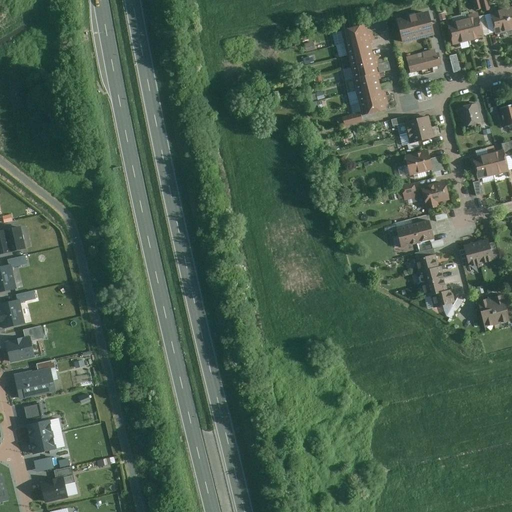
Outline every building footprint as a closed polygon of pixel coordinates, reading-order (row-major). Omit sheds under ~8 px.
[(481,9),(478,0),(471,0),(475,11),(481,9)] [(478,0),(481,9),(483,12),(490,10),(487,0),(478,0)] [(511,31),(505,8),(490,12),(495,34),(511,31)] [(433,35),(426,11),(395,20),(401,44),(433,35)] [(483,38),(477,16),(463,20),(468,42),(483,38)] [(376,31),(387,28),(385,19),(373,22),(376,31)] [(468,42),(463,20),(447,23),(452,45),(468,42)] [(339,31),(342,44),(373,36),(372,32),(369,33),(368,30),(365,31),(364,24),(339,31)] [(375,40),(373,36),(342,44),(345,56),(370,50),(369,44),(372,43),(371,41),(375,40)] [(307,51),(315,49),(314,42),(305,44),(307,51)] [(345,56),(348,67),(376,60),(375,56),(375,54),(371,55),(370,50),(345,56)] [(435,52),(407,59),(410,74),(442,66),(439,55),(436,56),(435,52)] [(457,54),(450,56),(455,73),(461,72),(457,54)] [(378,67),(376,60),(348,67),(351,79),(376,73),(375,67),(378,67)] [(351,79),(354,92),(378,85),(377,80),(380,79),(378,72),(376,73),(351,79)] [(378,85),(354,92),(357,104),(386,97),(384,90),(380,91),(378,85)] [(386,97),(357,104),(361,116),(385,110),(384,105),(388,104),(386,97)] [(494,98),(488,99),(491,113),(497,111),(494,98)] [(479,124),(475,105),(458,110),(462,128),(479,124)] [(511,106),(501,109),(505,128),(511,126),(511,106)] [(342,120),(343,126),(362,122),(361,116),(342,120)] [(406,116),(390,120),(392,126),(403,123),(407,122),(406,116)] [(428,117),(407,122),(403,123),(406,134),(431,127),(428,117)] [(431,127),(406,134),(409,145),(417,142),(434,138),(431,127)] [(501,144),(504,156),(511,154),(509,142),(501,144)] [(427,150),(404,157),(405,160),(403,161),(404,166),(405,167),(409,177),(431,171),(432,173),(442,170),(439,157),(429,160),(427,150)] [(491,175),(507,172),(502,151),(487,155),(491,175)] [(476,178),(491,175),(487,155),(471,158),(476,178)] [(421,189),(426,211),(438,208),(437,204),(449,201),(444,183),(421,189)] [(479,183),(473,184),(476,198),(483,196),(479,183)] [(416,198),(413,186),(400,189),(403,202),(416,198)] [(429,221),(412,226),(417,244),(433,240),(429,221)] [(412,226),(396,230),(400,248),(417,244),(412,226)] [(25,249),(20,227),(4,231),(9,253),(25,249)] [(0,255),(9,253),(4,231),(0,231),(0,255)] [(443,246),(442,240),(430,243),(432,249),(443,246)] [(494,261),(488,240),(475,244),(481,265),(494,261)] [(482,268),(481,265),(475,244),(462,247),(463,250),(467,263),(468,268),(477,266),(478,270),(482,268)] [(467,263),(463,250),(458,251),(462,265),(467,263)] [(9,266),(0,267),(0,292),(16,289),(11,268),(27,265),(25,256),(7,260),(9,266)] [(430,297),(433,309),(454,303),(451,290),(447,292),(445,285),(444,285),(442,274),(443,274),(442,271),(446,270),(445,266),(438,267),(435,256),(414,261),(424,298),(430,297)] [(18,301),(0,304),(0,312),(4,329),(25,324),(20,303),(36,300),(34,292),(16,296),(18,301)] [(502,296),(478,302),(484,329),(509,323),(502,296)] [(462,305),(457,301),(454,303),(447,316),(453,320),(462,305)] [(30,338),(31,342),(44,339),(41,327),(22,331),(24,339),(30,338)] [(10,361),(34,356),(31,342),(30,338),(24,339),(6,343),(10,361)] [(27,379),(18,381),(22,398),(49,392),(47,383),(53,382),(50,369),(26,375),(27,379)] [(51,421),(29,425),(36,455),(57,450),(51,421)] [(52,457),(35,461),(37,472),(54,469),(52,457)] [(110,458),(97,461),(98,467),(111,464),(110,458)] [(57,480),(43,484),(47,502),(68,497),(64,478),(73,476),(71,468),(55,471),(57,480)] [(3,476),(0,476),(0,504),(9,502),(3,476)]
